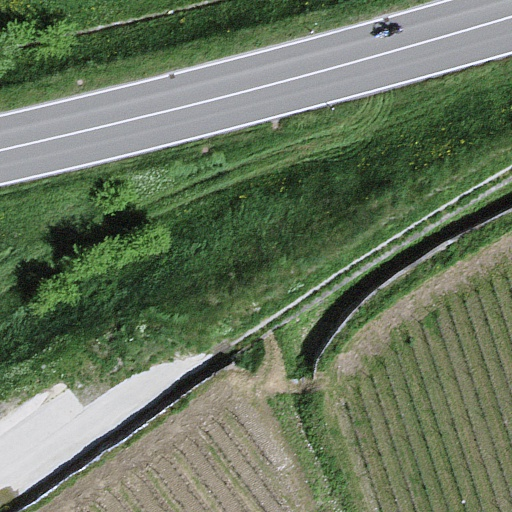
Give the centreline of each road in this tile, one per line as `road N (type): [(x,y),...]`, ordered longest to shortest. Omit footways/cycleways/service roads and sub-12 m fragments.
road 1 (tertiary): [(0,148),(511,13)]
road 2 (unclassified): [(0,472),(110,401)]
